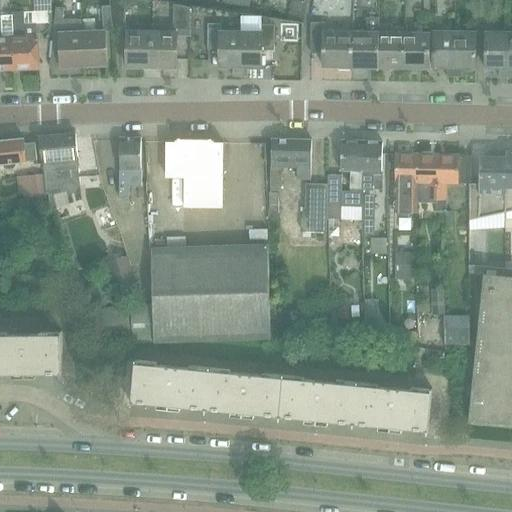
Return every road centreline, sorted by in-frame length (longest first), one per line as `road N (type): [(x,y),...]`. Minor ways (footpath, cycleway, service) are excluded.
road 1 (residential): [(0,113),(511,119)]
road 2 (secondary): [(0,475),(434,511)]
road 3 (secondary): [(511,487),(108,448)]
road 4 (residential): [(108,448),(51,406),(0,394)]
